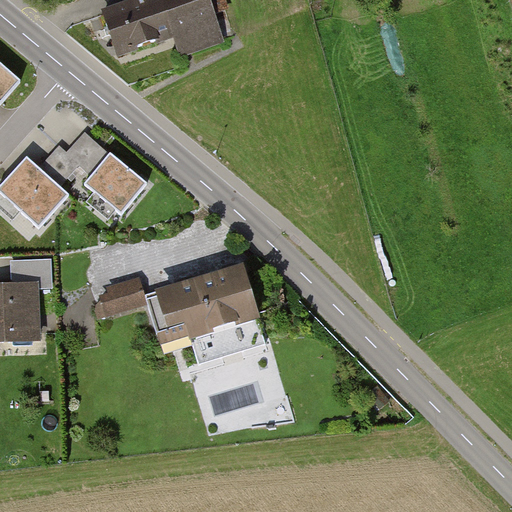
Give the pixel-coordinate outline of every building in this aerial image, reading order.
[(226,11),(222,0),(146,0),(104,15),(118,55),(174,35),(181,56),(224,41),(215,15),(226,11)] [(22,83),(0,64),(0,103),(2,106),(22,83)] [(150,186),(86,130),(68,150),(60,144),(39,168),(28,159),(0,190),(0,193),(40,229),(67,198),(57,189),(79,164),(95,179),(88,187),(122,218),(150,186)] [(51,286),(50,262),(12,264),(13,283),(0,283),(0,340),(37,339),(35,286),(51,286)] [(266,322),(249,267),(153,298),(146,277),(116,287),(104,306),(109,320),(152,307),(167,354),(266,322)]
